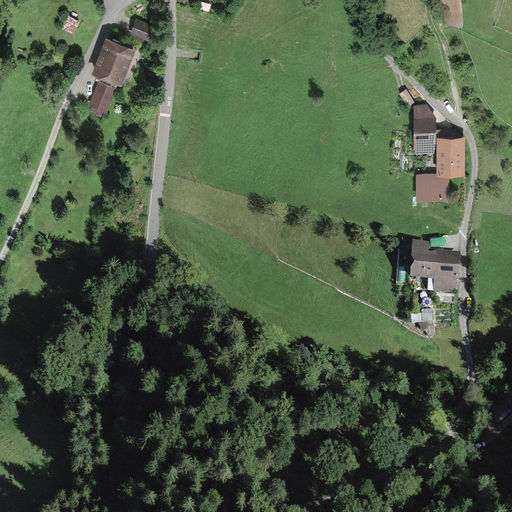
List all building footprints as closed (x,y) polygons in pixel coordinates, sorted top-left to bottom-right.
[(159,24),(137,17),(130,37),(152,44),(159,24)] [(139,47),(107,36),(93,74),(124,85),(139,47)] [(119,89),(101,82),(91,106),(109,113),(119,89)] [(401,95),(409,107),(416,103),(409,90),(401,95)] [(433,110),(415,110),(415,151),(438,151),(438,175),(418,175),(418,198),(447,198),(446,173),(461,173),(461,134),(433,134),(433,110)] [(454,292),(456,255),(426,253),(426,246),(415,245),(412,278),(435,279),(435,290),(454,292)] [(434,307),(413,308),(414,320),(422,320),(422,326),(435,325),(434,307)]
